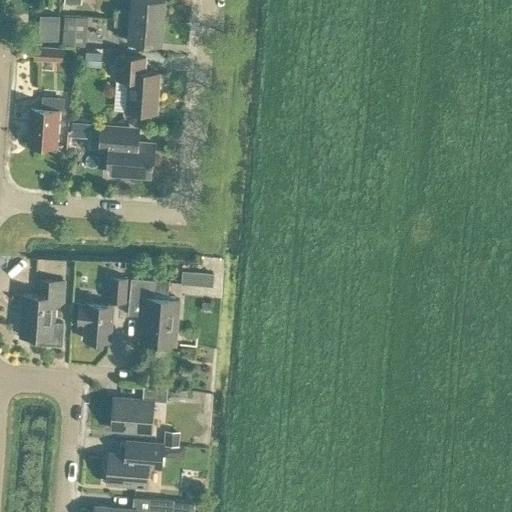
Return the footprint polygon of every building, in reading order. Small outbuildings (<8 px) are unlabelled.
[(115,9),(115,17),(164,21),(165,0),(130,0),(130,10),(115,9)] [(59,41),(60,15),(41,14),(40,40),(59,41)] [(62,44),(74,45),(76,16),(64,15),(62,44)] [(164,21),(115,17),(114,25),(129,26),(127,40),(162,43),(164,21)] [(62,60),(63,46),(34,45),(33,59),(62,60)] [(102,66),(103,53),(85,51),(85,65),(102,66)] [(157,112),(160,72),(145,71),(146,57),(117,55),(116,78),(114,109),(126,109),(126,110),(157,112)] [(43,96),(42,108),(32,107),(29,143),(56,145),(58,109),(61,109),(62,97),(43,96)] [(68,132),(92,134),(93,121),(69,119),(68,132)] [(153,163),(155,142),(139,141),(140,127),(102,124),(100,148),(109,149),(109,160),(118,161),(117,174),(143,176),(144,162),(153,163)] [(203,282),(203,270),(182,269),(182,281),(203,282)] [(108,300),(126,302),(128,277),(110,276),(108,300)] [(131,278),(128,314),(142,315),(140,341),(176,344),(180,299),(154,297),(155,280),(131,278)] [(24,293),(21,335),(43,336),(43,342),(62,344),(63,322),(54,321),(55,305),(63,306),(64,280),(40,279),(39,294),(24,293)] [(202,301),(201,310),(212,311),(213,302),(202,301)] [(87,302),(87,304),(80,303),(78,323),(85,324),(84,338),(110,340),(113,304),(87,302)] [(151,432),(152,411),(153,400),(167,401),(168,388),(144,386),(143,399),(114,397),(112,429),(151,432)] [(110,450),(109,454),(107,483),(147,486),(149,464),(162,465),(163,455),(163,444),(171,445),(178,446),(179,443),(163,442),(164,441),(126,438),(125,451),(110,450)] [(163,444),(163,455),(186,457),(187,446),(178,446),(171,445),(163,444)] [(158,498),(154,498),(134,496),(133,508),(96,505),(94,511),(152,511),(153,511),(164,511),(166,499),(158,498)]
